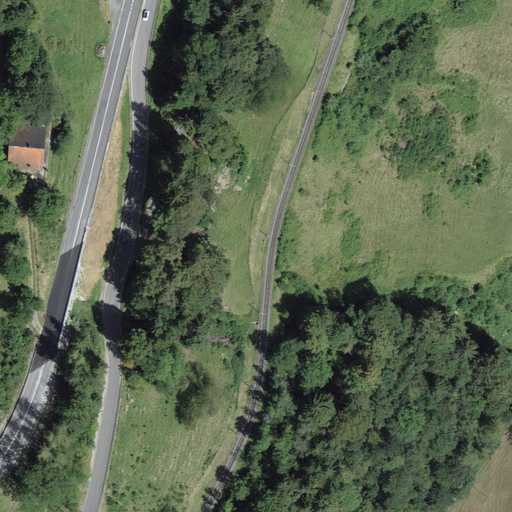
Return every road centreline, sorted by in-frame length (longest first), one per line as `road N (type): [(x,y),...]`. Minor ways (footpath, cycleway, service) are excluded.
road 1 (unclassified): [(152,0),(138,68),(136,192),(114,287),(111,401),(89,511)]
road 2 (secondary): [(0,462),(39,386),(135,0)]
road 3 (track): [(224,0),(202,41),(164,207),(149,233),(125,243)]
road 4 (track): [(51,340),(36,323),(29,183)]
